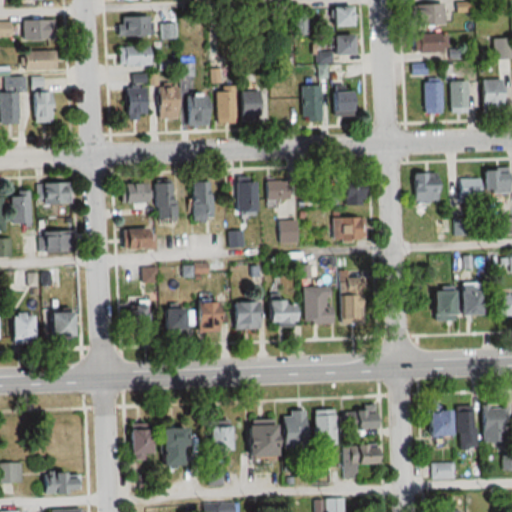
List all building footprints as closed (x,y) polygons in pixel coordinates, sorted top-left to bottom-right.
[(439,25),(439,4),(411,4),(411,25),(439,25)] [(346,7),(327,7),(327,27),(346,27),(346,7)] [(293,33),(304,34),(306,15),(295,14),(293,33)] [(115,17),(115,36),(147,36),(147,17),(115,17)] [(51,20),(19,20),(19,40),(51,40),(51,20)] [(328,35),(328,55),(348,55),(348,35),(328,35)] [(409,52),(444,52),(444,35),(409,35),(409,52)] [(507,59),(507,39),(490,39),(490,59),(507,59)] [(115,66),(148,66),(148,47),(115,47),(115,66)] [(51,71),(51,51),(18,52),(18,71),(51,71)] [(476,112),(500,112),(500,80),(477,80),(476,112)] [(285,81),(265,81),(265,122),(285,122),(285,81)] [(446,112),(465,112),(465,81),(446,81),(446,112)] [(438,113),(438,82),(420,82),(420,113),(438,113)] [(298,86),(298,122),(318,122),(318,86),(298,86)] [(172,87),(151,87),(151,119),(172,119),(172,87)] [(213,87),(213,123),(230,123),(230,87),(213,87)] [(140,88),(120,88),(120,122),(140,122),(140,88)] [(351,91),(326,91),(326,116),(351,116),(351,91)] [(0,92),(0,123),(15,123),(15,93),(0,92)] [(255,92),(235,92),(235,117),(255,117),(255,92)] [(49,122),(49,93),(28,93),(28,122),(49,122)] [(205,126),(205,95),(183,95),(183,126),(205,126)] [(456,178),(456,195),(507,196),(507,169),(480,168),(479,179),(456,178)] [(437,173),(409,173),(409,203),(437,203),(437,173)] [(187,181),(187,220),(208,220),(208,181),(187,181)] [(287,181),(262,181),(262,200),(287,200),(287,181)] [(155,222),(175,219),(171,182),(150,184),(155,222)] [(252,214),(252,182),(232,182),(232,214),(252,214)] [(66,183),(34,183),(34,204),(66,204),(66,183)] [(145,184),(115,184),(115,203),(145,203),(145,184)] [(26,191),(7,191),(7,223),(26,223),(26,191)] [(336,191),(321,191),(321,206),(335,206),(336,191)] [(328,218),(328,241),(361,241),(361,218),(328,218)] [(276,220),(276,243),(293,243),(293,220),(276,220)] [(153,248),(153,229),(118,229),(118,248),(153,248)] [(67,232),(37,232),(37,251),(67,251),(67,232)] [(335,278),(335,323),(358,322),(357,278),(335,278)] [(475,283),(452,283),(452,315),(475,315),(475,283)] [(299,287),(299,324),(325,324),(325,287),(299,287)] [(426,290),(426,316),(447,316),(447,290),(426,290)] [(492,316),(511,315),(511,295),(492,295),(492,316)] [(261,300),(261,325),(289,325),(289,300),(261,300)] [(212,332),(212,303),(191,303),(191,332),(212,332)] [(255,303),(227,303),(227,329),(255,329),(255,303)] [(142,306),(124,306),(124,332),(142,332),(142,306)] [(178,309),(158,309),(158,334),(178,334),(178,309)] [(66,337),(66,313),(43,313),(43,338),(66,337)] [(5,314),(5,343),(27,343),(27,314),(5,314)] [(504,442),(504,407),(479,407),(479,442),(504,442)] [(331,410),(311,410),(311,446),(331,446),(331,410)] [(343,410),(343,430),(375,430),(375,410),(343,410)] [(424,410),(424,436),(446,436),(446,410),(424,410)] [(276,417),(276,450),(302,450),(302,411),(285,411),(285,417),(276,417)] [(454,411),(454,449),(472,449),(472,411),(454,411)] [(269,458),(269,425),(243,425),(243,458),(269,458)] [(201,452),(223,451),(223,427),(201,427),(201,452)] [(179,429),(153,429),(153,466),(179,466),(179,429)] [(143,457),(143,431),(122,431),(122,457),(143,457)] [(340,447),(342,478),(355,477),(354,465),(374,464),(373,445),(340,447)] [(0,483),(19,483),(19,463),(0,463),(0,483)] [(452,463),(430,463),(430,478),(452,478),(452,463)] [(220,472),(206,472),(206,485),(220,485),(220,472)] [(76,492),(76,473),(38,474),(38,493),(76,492)]
